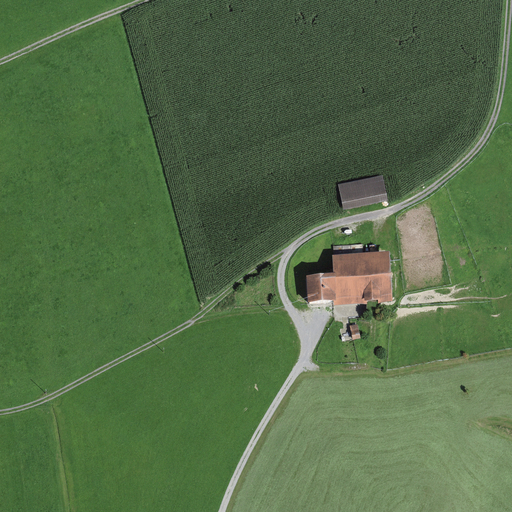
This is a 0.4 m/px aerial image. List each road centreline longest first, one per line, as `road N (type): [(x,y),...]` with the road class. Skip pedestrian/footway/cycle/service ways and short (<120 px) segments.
road 1 (track): [(509,0),(498,110),(478,151),(448,180),(406,205),(306,238),(175,334),(40,405),(0,413)]
road 2 (track): [(286,251),(280,287),(308,332),(307,346),(221,511)]
road 3 (track): [(145,0),(0,62)]
